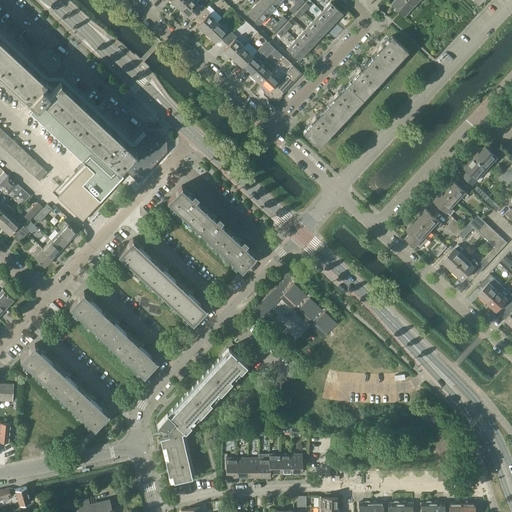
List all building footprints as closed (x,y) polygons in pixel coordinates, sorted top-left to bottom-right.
[(171,0),(180,9),(187,0),(171,0)] [(194,0),(187,0),(180,9),(189,17),(193,13),(197,16),(206,7),(202,4),(200,5),(194,0)] [(277,4),(272,0),(258,0),(257,2),(269,14),(277,4)] [(477,0),(479,2),(478,3),(479,3),(481,0),(396,0),(395,0),(392,0),(390,3),(404,16),(404,15),(403,14),(406,11),(407,12),(413,5),(412,4),(416,0),(417,1),(418,0),(477,0)] [(322,10),(334,22),(343,12),(331,1),(322,10)] [(269,14),(257,2),(248,12),(260,23),(269,14)] [(301,8),(304,12),(310,5),(307,2),(301,8)] [(299,7),(295,3),(290,9),(293,13),(299,7)] [(206,7),(197,16),(202,21),(198,25),(207,33),(217,21),(209,13),(210,12),(206,7)] [(304,12),(301,8),(295,14),(299,18),(304,12)] [(334,22),(322,10),(313,20),(325,31),(334,22)] [(278,22),(281,26),(287,19),(284,16),(278,22)] [(325,31),(313,20),(304,29),(317,40),(325,31)] [(224,42),(233,32),(228,28),(227,30),(217,21),(207,33),(216,42),(220,38),(224,42)] [(283,27),(287,30),(293,24),(289,21),(283,27)] [(281,26),(278,22),(272,28),(276,32),(281,26)] [(287,30),(283,27),(278,33),(281,36),(287,30)] [(317,40),(304,29),(296,39),(308,50),(317,40)] [(234,58),(244,46),(235,38),(237,36),(233,32),(224,42),(228,45),(224,50),(234,58)] [(384,45),(383,44),(377,50),(379,51),(362,69),(360,67),(355,73),(357,75),(340,92),(338,91),(333,97),(334,98),(318,116),(316,114),(312,119),(310,120),(312,122),(303,131),(319,146),(409,51),(393,36),(384,45)] [(0,72),(31,101),(36,106),(30,113),(87,165),(57,197),(83,220),(127,171),(138,181),(167,150),(166,141),(156,132),(147,132),(135,145),(129,145),(60,81),(61,81),(60,80),(52,80),(45,80),(0,38),(0,72)] [(308,50),(296,39),(287,48),(299,59),(308,50)] [(57,70),(62,66),(61,57),(50,46),(41,47),(37,51),(37,60),(48,71),(57,70)] [(251,66),(264,52),(259,47),(253,54),(244,46),(234,58),(243,67),(247,62),(251,66)] [(268,55),(264,52),(251,66),(255,70),(251,74),(260,83),(271,71),(274,68),(264,59),(268,55)] [(284,56),(279,62),(287,69),(292,64),(284,56)] [(293,65),(280,79),(280,80),(270,91),(278,98),(302,73),(293,65)] [(271,71),(260,83),(265,87),(264,88),(264,90),(267,93),(266,95),(269,98),(271,97),(272,98),(274,98),(275,99),(277,99),(278,98),(270,91),(280,80),(280,79),(271,71)] [(0,142),(0,143),(3,147),(12,138),(8,134),(0,142)] [(3,147),(7,151),(16,142),(12,138),(3,147)] [(7,151),(12,154),(20,146),(16,142),(7,151)] [(475,154),(487,166),(497,156),(497,155),(501,150),(492,142),(488,147),(484,144),(475,154)] [(12,154),(16,158),(24,150),(20,146),(12,154)] [(16,158),(20,163),(29,154),(24,150),(16,158)] [(20,163),(25,167),(34,159),(29,154),(20,163)] [(487,166),(475,154),(464,166),(477,178),(487,166)] [(25,167),(30,171),(38,163),(34,159),(25,167)] [(47,171),(38,163),(30,171),(39,180),(47,171)] [(503,181),(511,170),(511,168),(509,166),(498,177),(503,181)] [(511,170),(503,181),(507,185),(511,179),(511,170)] [(0,186),(4,190),(13,179),(8,175),(0,183),(0,186)] [(443,189),(456,201),(461,195),(465,199),(469,194),(453,178),(443,189)] [(13,179),(4,190),(8,194),(17,183),(13,179)] [(212,215),(211,215),(195,200),(199,197),(194,193),(192,195),(187,192),(181,187),(182,186),(181,185),(167,201),(242,270),(256,255),(255,254),(255,255),(245,246),(248,243),(244,239),(242,241),(236,238),(220,223),(223,220),(219,216),(217,218),(212,215)] [(485,200),(489,196),(477,186),(473,190),(485,200)] [(456,201),(443,189),(434,199),(450,214),(455,209),(451,206),(456,201)] [(25,201),(30,195),(27,192),(22,197),(25,201)] [(489,196),(485,200),(497,211),(500,207),(489,196)] [(34,215),(42,206),(37,202),(29,211),(34,215)] [(39,212),(44,217),(52,208),(47,204),(39,212)] [(416,217),(429,230),(434,224),(438,228),(442,223),(426,207),(416,217)] [(0,211),(0,225),(1,226),(11,216),(10,216),(13,212),(9,209),(6,212),(3,209),(0,211)] [(44,217),(39,212),(34,218),(39,222),(44,217)] [(472,228),(473,227),(482,218),(477,214),(468,224),(472,228)] [(11,216),(1,226),(10,235),(14,231),(17,234),(22,228),(24,225),(21,222),(20,224),(11,216)] [(429,230),(416,217),(407,227),(411,231),(406,237),(419,249),(428,238),(424,235),(429,230)] [(461,232),(465,227),(454,218),(450,222),(461,232)] [(482,218),(473,227),(478,231),(486,222),(482,218)] [(77,231),(64,219),(55,228),(69,240),(72,236),(75,238),(79,234),(77,232),(77,231)] [(459,234),(461,232),(450,222),(446,226),(457,236),(459,234)] [(486,222),(478,231),(482,235),(490,226),(486,222)] [(465,227),(461,232),(459,234),(463,238),(472,228),(468,224),(465,227)] [(24,225),(22,228),(27,233),(30,230),(24,225)] [(490,226),(482,235),(486,239),(494,230),(490,226)] [(22,228),(17,234),(13,237),(19,242),(27,233),(22,228)] [(494,230),(486,239),(491,243),(499,234),(494,230)] [(69,240),(59,231),(51,239),(61,248),(69,240)] [(499,234),(491,243),(495,246),(503,238),(499,234)] [(118,254),(192,323),(207,307),(206,307),(206,308),(132,240),(133,239),(132,238),(118,254)] [(503,238),(495,246),(480,262),(484,266),(507,242),(503,238)] [(43,248),(53,257),(61,248),(51,239),(43,248)] [(433,252),(438,256),(447,246),(443,242),(433,252)] [(453,270),(465,257),(460,252),(463,248),(458,244),(443,261),(453,270)] [(53,257),(43,248),(40,245),(31,254),(45,266),(53,257)] [(465,257),(453,270),(462,280),(478,263),(473,258),(470,262),(465,257)] [(289,270),(268,292),(273,297),(277,293),(322,337),(323,336),(336,322),(332,318),(334,314),(324,304),(321,307),(317,304),(319,299),(309,289),(306,293),(302,289),(304,285),(289,270)] [(503,286),(489,273),(480,283),(484,287),(478,294),(487,302),(503,286)] [(511,303),(511,294),(503,286),(487,302),(496,311),(503,304),(507,309),(511,303)] [(0,302),(6,308),(14,299),(2,288),(0,290),(0,302)] [(84,291),(83,291),(69,306),(144,376),(158,360),(157,360),(157,361),(83,292),(84,291)] [(511,303),(507,309),(501,315),(505,319),(506,320),(511,325),(511,303)] [(251,310),(256,315),(260,311),(254,306),(251,310)] [(20,359),(95,428),(109,413),(109,412),(108,413),(34,345),(35,344),(35,343),(20,359)] [(247,365),(245,364),(228,348),(157,425),(167,429),(169,435),(160,437),(171,482),(192,477),(182,433),(185,433),(247,365)] [(0,382),(0,399),(13,400),(14,384),(0,382)] [(0,422),(0,441),(8,442),(10,424),(0,422)] [(269,457),(269,453),(258,453),(258,457),(259,457),(258,476),(270,476),(270,472),(269,472),(269,457)] [(269,453),(269,457),(269,472),(270,472),(280,472),(280,453),(269,453)] [(291,472),(291,453),(280,453),(280,472),(291,472)] [(291,453),(291,472),(302,472),(302,453),(291,453)] [(237,476),(237,457),(226,457),(226,476),(237,476)] [(237,457),(237,476),(248,476),(248,457),(237,457)] [(248,457),(248,476),(258,476),(259,457),(258,457),(248,457)] [(28,492),(27,486),(16,489),(17,495),(18,497),(19,500),(20,505),(31,502),(30,497),(29,494),(28,492)] [(0,499),(11,496),(9,488),(0,489),(0,499)] [(305,495),(297,495),(297,506),(306,506),(305,495)] [(319,507),(338,507),(338,497),(319,497),(319,507)] [(72,511),(109,511),(110,511),(114,511),(114,508),(111,509),(109,500),(88,505),(87,499),(70,503),(72,511)] [(432,502),(432,511),(444,511),(444,502),(439,502),(438,500),(435,500),(434,502),(432,502)] [(461,511),(461,502),(460,502),(459,500),(456,500),(455,502),(448,502),(448,511),(461,511)] [(461,502),(461,511),(474,511),(475,502),(468,502),(467,500),(464,500),(463,502),(461,502)] [(370,511),(371,502),(369,502),(368,501),(365,501),(364,502),(358,502),(358,511),(370,511)] [(371,502),(370,511),(383,511),(383,502),(377,502),(376,501),(373,501),(372,502),(371,502)] [(399,511),(400,502),(398,502),(397,501),(394,501),(393,502),(387,502),(387,511),(399,511)] [(400,502),(399,511),(412,511),(412,502),(406,502),(405,501),(402,501),(401,502),(400,502)] [(432,511),(432,502),(430,501),(427,501),(426,502),(420,502),(420,511),(432,511)]
